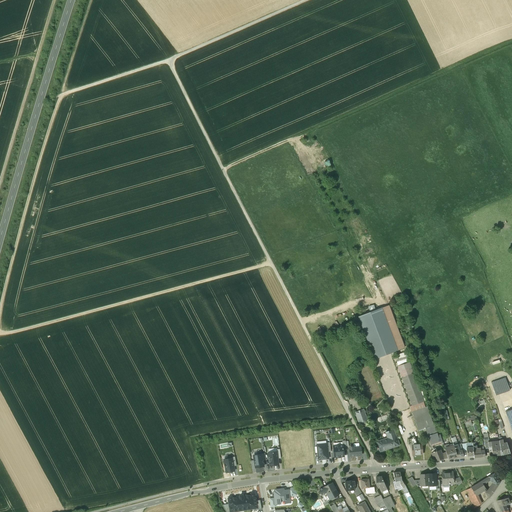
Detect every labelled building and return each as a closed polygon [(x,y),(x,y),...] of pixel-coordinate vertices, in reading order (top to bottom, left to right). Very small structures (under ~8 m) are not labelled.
[(349,221),(359,249),(372,245),(361,217),(349,221)] [(382,308),(358,317),(374,359),(398,351),(382,308)] [(395,354),(398,365),(408,363),(407,357),(408,356),(407,352),(395,354)] [(423,402),(413,374),(406,377),(404,373),(401,375),(412,406),(423,402)] [(491,382),(493,386),(507,382),(505,378),(491,382)] [(507,382),(493,386),(496,395),(506,392),(510,390),(507,382)] [(433,426),(426,407),(412,412),(421,439),(426,438),(431,453),(437,451),(435,446),(443,443),(439,433),(437,433),(435,425),(433,426)] [(364,409),(355,412),(360,425),(366,423),(363,415),(366,414),(364,409)] [(382,440),(377,442),(380,452),(388,449),(388,448),(399,444),(396,435),(395,435),(393,429),(386,431),(386,432),(387,432),(390,439),(382,441),(382,440)] [(421,443),(416,444),(415,439),(412,439),(412,444),(413,456),(422,455),(421,443)] [(499,441),(488,442),(488,446),(492,446),(493,456),(501,455),(499,445),(499,441)] [(504,444),(502,444),(502,443),(502,441),(499,441),(499,445),(501,455),(509,453),(506,443),(504,444)] [(327,444),(317,445),(318,460),(328,459),(328,452),(327,444)] [(459,450),(457,444),(456,445),(454,445),(456,451),(457,458),(463,457),(461,450),(459,450)] [(343,445),(333,446),(334,458),(344,457),(343,450),(343,445)] [(457,458),(454,446),(449,447),(450,451),(453,458),(457,458)] [(354,447),(350,447),(350,456),(361,456),(360,447),(354,448),(354,447)] [(437,451),(431,453),(434,461),(448,459),(446,453),(441,454),(440,450),(437,451)] [(277,452),(268,453),(270,466),(279,465),(278,459),(277,452)] [(264,454),(253,455),(254,461),(255,468),(264,467),(263,461),(265,460),(264,454)] [(232,458),(224,460),(226,473),(234,471),(234,466),(232,458)] [(400,472),(393,473),(395,482),(398,481),(400,484),(402,487),(403,488),(406,486),(401,480),(400,472)] [(452,472),(442,473),(442,484),(449,483),(449,484),(453,484),(452,472)] [(494,473),(488,477),(490,480),(492,483),(495,484),(498,485),(500,482),(494,473)] [(436,474),(428,475),(428,485),(428,486),(436,485),(436,480),(436,474)] [(428,475),(420,476),(420,481),(421,486),(428,485),(428,475)] [(381,476),(376,477),(376,481),(377,481),(377,483),(377,484),(378,484),(381,490),(386,488),(383,481),(381,476)] [(485,492),(487,490),(486,488),(483,484),(490,480),(488,477),(471,488),(475,495),(477,494),(484,490),(485,492)] [(368,479),(361,480),(361,488),(362,489),(365,488),(366,495),(375,495),(374,487),(369,488),(368,479)] [(354,481),(345,481),(346,490),(354,490),(353,486),(355,486),(354,481)] [(395,482),(393,482),(395,490),(402,487),(400,484),(398,481),(395,482)] [(334,487),(332,483),(323,487),(324,488),(325,487),(327,492),(326,492),(330,500),(338,495),(334,488),(334,487)] [(487,490),(485,492),(489,498),(493,493),(495,490),(498,485),(495,484),(492,483),(487,490)] [(289,494),(289,497),(298,496),(294,488),(291,488),(288,490),(288,494),(289,494)] [(471,488),(466,490),(474,508),(481,504),(477,494),(475,495),(471,488)] [(275,498),(275,504),(280,504),(280,501),(285,500),(285,503),(290,503),(289,497),(289,494),(288,494),(288,490),(283,491),(283,489),(275,490),(275,492),(274,492),(275,498)] [(250,495),(232,499),(232,498),(231,497),(229,497),(228,499),(229,504),(230,511),(232,511),(256,508),(257,508),(256,501),(254,494),(253,493),(251,494),(250,495)] [(381,495),(374,498),(378,507),(384,503),(382,499),(381,495)] [(387,497),(382,499),(384,503),(387,509),(391,508),(389,504),(391,504),(387,497)] [(504,500),(497,501),(499,507),(505,505),(506,505),(509,504),(508,499),(506,499),(506,497),(504,498),(504,500)] [(368,510),(364,502),(357,506),(359,511),(370,511),(369,510),(368,510)]
